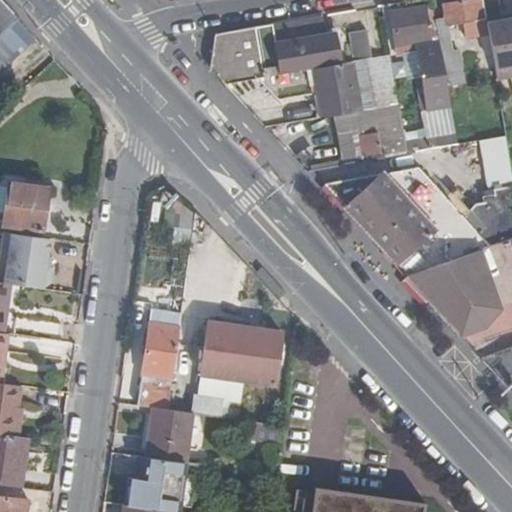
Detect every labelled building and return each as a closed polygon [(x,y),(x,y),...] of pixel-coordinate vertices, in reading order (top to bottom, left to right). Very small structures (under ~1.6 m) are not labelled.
[(475,0),(444,6),(446,20),(447,23),(465,20),(468,40),(480,38),(485,65),(493,63),(482,0),(475,0)] [(0,36),(17,21),(0,3),(0,36)] [(409,44),(438,39),(435,22),(433,6),(392,14),(398,54),(410,52),(409,44)] [(226,84),(258,78),(332,66),(327,35),(331,35),(327,16),(217,35),(211,68),(226,84)] [(439,47),(447,88),(465,84),(459,52),(452,53),(447,23),(446,20),(435,22),(438,39),(439,47)] [(352,34),(357,62),(373,59),(369,32),(352,34)] [(418,50),(439,47),(438,39),(409,44),(410,52),(418,50)] [(447,88),(439,47),(418,50),(428,111),(450,107),(447,88)] [(357,62),(332,66),(258,78),(279,100),(318,94),(322,118),(335,115),(399,104),(391,56),(373,59),(357,62)] [(26,65),(8,82),(17,92),(35,75),(26,65)] [(344,164),(408,154),(406,144),(405,135),(399,104),(335,115),(344,164)] [(455,135),(450,107),(428,111),(423,112),(427,131),(405,135),(406,144),(455,135)] [(408,154),(457,145),(455,135),(406,144),(408,154)] [(511,171),(505,136),(476,142),(486,188),(511,182),(511,171)] [(511,186),(495,189),(496,201),(478,203),(471,210),(454,192),(447,198),(420,167),(327,185),(335,194),(338,191),(344,198),(341,201),(408,275),(479,250),(511,238),(511,186)] [(48,190),(8,185),(1,229),(42,234),(48,190)] [(50,242),(3,235),(0,258),(0,284),(3,285),(42,291),(52,282),(54,269),(47,261),(50,242)] [(406,276),(458,333),(486,325),(499,310),(479,250),(408,275),(406,276)] [(281,337),(208,326),(201,376),(275,387),(281,337)] [(173,381),(180,331),(149,327),(142,376),(173,381)] [(142,386),(138,407),(152,410),(168,412),(171,390),(142,386)] [(0,436),(14,439),(21,390),(0,387),(0,436)] [(186,465),(193,416),(168,412),(152,410),(145,459),(161,461),(184,465),(186,465)] [(0,436),(0,483),(20,487),(27,440),(14,439),(0,436)] [(141,458),(136,458),(132,480),(138,480),(141,458)] [(421,511),(423,504),(292,485),(288,511),(421,511)] [(0,511),(21,511),(23,502),(0,498),(0,511)]
